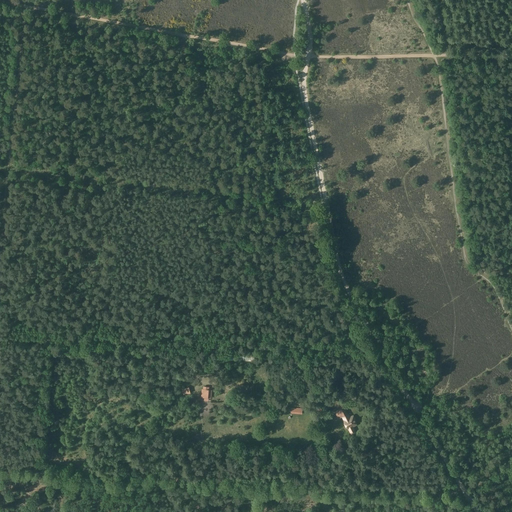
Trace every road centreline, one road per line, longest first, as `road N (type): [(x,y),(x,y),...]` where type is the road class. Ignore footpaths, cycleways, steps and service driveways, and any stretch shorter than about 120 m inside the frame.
road 1 (track): [(61,479),(459,492)]
road 2 (track): [(380,351),(0,340)]
road 3 (track): [(0,1),(309,56)]
road 4 (track): [(380,351),(338,259),(303,83),(309,56)]
road 5 (track): [(477,511),(380,351)]
road 6 (track): [(26,5),(8,170)]
road 7 (track): [(436,55),(309,56)]
